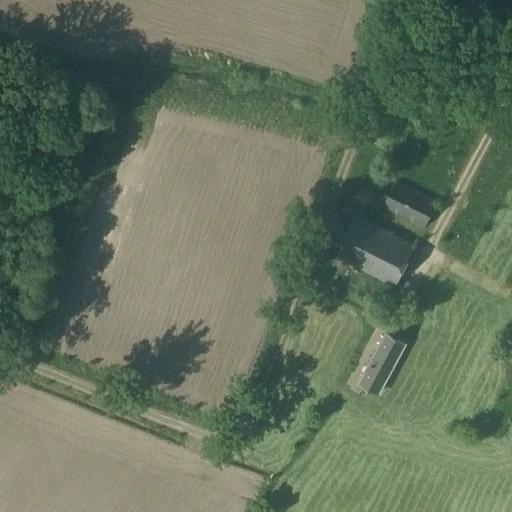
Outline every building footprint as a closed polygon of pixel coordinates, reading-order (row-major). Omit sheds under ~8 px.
[(385,172),(362,214),(419,246),(442,202),(385,172)] [(356,210),(331,239),(383,282),(407,253),(356,210)] [(358,311),(370,287),(337,272),(326,295),(358,311)] [(379,393),(407,343),(385,331),(358,382),(379,393)] [(511,342),(507,340),(466,432),(484,440),(511,375),(511,342)]
